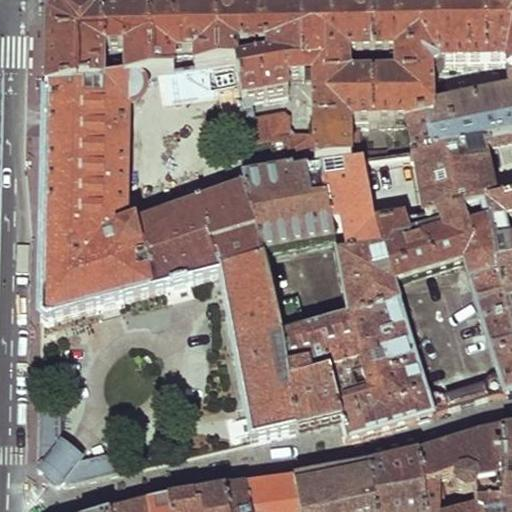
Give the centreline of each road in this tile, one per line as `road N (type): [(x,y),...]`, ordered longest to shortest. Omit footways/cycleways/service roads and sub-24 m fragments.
road 1 (tertiary): [(0,487),(14,0)]
road 2 (residential): [(61,511),(212,477),(338,462),(511,416)]
